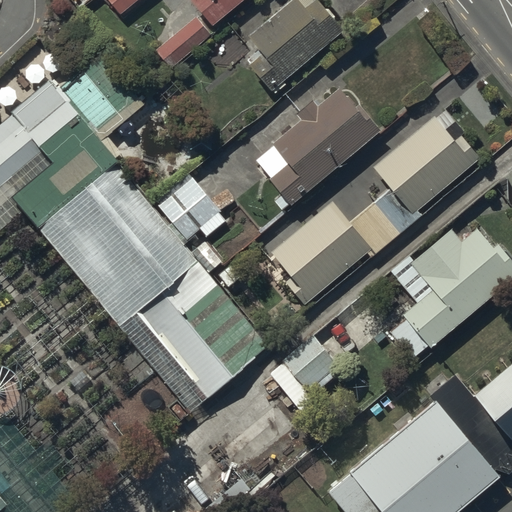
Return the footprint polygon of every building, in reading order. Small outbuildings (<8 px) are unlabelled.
[(134,0),(109,0),(119,12),(134,0)] [(192,0),(212,23),(239,0),(192,0)] [(284,78),(342,29),(317,0),(287,0),(248,34),(260,48),(246,59),(274,92),(286,81),(284,78)] [(211,34),(196,15),(156,48),(171,66),(211,34)] [(9,111),(12,114),(37,145),(77,111),(115,157),(122,151),(108,134),(144,104),(101,52),(58,88),(49,78),(9,111)] [(291,203),(376,130),(355,106),(360,101),(350,91),(341,90),(338,86),(317,104),(312,98),(296,112),(301,117),(272,142),(274,143),(256,159),(270,175),(268,177),(282,193),(275,200),(283,209),(291,202),(291,203)] [(115,157),(77,111),(37,145),(50,160),(9,194),(22,209),(118,325),(197,260),(151,204),(117,163),(119,161),(115,157)] [(50,160),(37,145),(12,114),(0,124),(0,227),(22,209),(9,194),(50,160)] [(417,209),(479,156),(460,134),(454,139),(433,114),(373,165),(390,185),(349,220),(331,199),(271,250),(295,278),(288,283),(305,304),(367,251),(371,256),(421,213),(417,209)] [(211,148),(212,117),(193,116),(193,147),(211,148)] [(191,174),(156,202),(186,238),(199,228),(206,236),(225,220),(217,211),(220,209),(191,174)] [(430,346),(511,276),(511,259),(498,243),(493,247),(476,227),(461,239),(451,227),(413,259),(409,255),(391,271),(417,302),(403,313),(430,346)] [(268,343),(197,260),(118,325),(190,411),(256,356),(268,343)] [(337,364),(312,334),(282,359),(283,361),(269,372),(297,405),(333,375),(330,371),(337,364)] [(429,395),(434,401),(327,491),(344,511),(455,511),(500,475),(495,469),(508,473),(511,469),(511,360),(472,394),(455,373),(429,395)]
